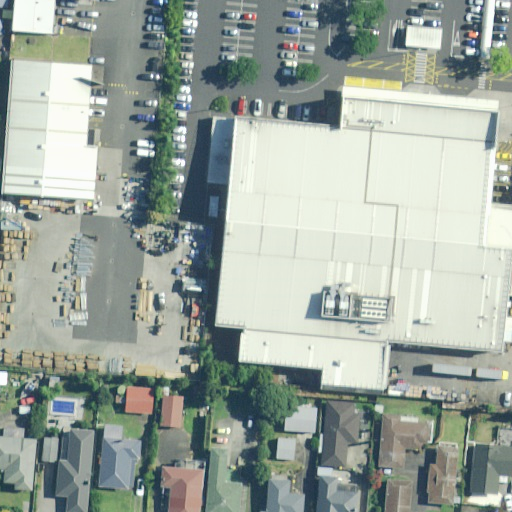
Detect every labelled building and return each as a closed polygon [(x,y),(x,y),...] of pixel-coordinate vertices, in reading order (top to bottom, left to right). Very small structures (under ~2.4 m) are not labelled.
[(12,0),(11,29),(46,30),(48,0),(12,0)] [(495,0),(484,0),(480,58),(490,59),(495,0)] [(438,28),(408,26),(405,45),(436,48),(438,28)] [(10,58),(0,173),(0,190),(71,196),(83,64),(10,58)] [(235,327),(234,368),(376,381),(378,361),(381,344),(500,352),(504,293),(511,294),(511,207),(488,205),(481,204),(489,109),(336,94),(333,129),(224,118),(206,326),(235,327)] [(8,386),(9,375),(0,373),(0,385),(0,384),(8,386)] [(208,385),(193,384),(192,394),(207,396),(208,385)] [(153,387),(126,385),(124,413),(150,415),(153,387)] [(183,396),(162,394),(159,426),(180,428),(183,396)] [(330,474),(331,451),(341,451),(343,411),(332,411),(308,410),(306,473),(330,474)] [(302,418),(268,417),(267,441),(301,442),(302,418)] [(385,476),(386,458),(400,460),(414,449),(413,433),(386,432),(386,425),(364,425),(363,476),(385,476)] [(77,436),(45,434),(39,508),(47,508),(47,511),(70,511),(70,510),(71,510),(77,436)] [(122,452),(106,450),(107,437),(85,435),(80,495),(95,496),(119,498),(122,452)] [(35,440),(0,436),(0,471),(3,472),(3,482),(14,483),(13,489),(31,491),(35,440)] [(279,445),(260,444),(259,468),(278,469),(279,445)] [(229,449),(209,448),(204,511),(238,511),(241,483),(227,482),(229,449)] [(481,454),(456,453),(454,504),(480,505),(480,482),(484,483),(499,476),(499,455),(481,454)] [(420,454),(420,474),(412,474),(412,511),(437,511),(438,454),(420,454)] [(198,511),(201,484),(202,470),(161,466),(160,487),(169,488),(166,511),(198,511)] [(340,511),(342,501),(331,500),(330,494),(326,493),(323,491),(320,490),(321,485),(301,483),(298,511),(340,511)] [(274,488),(252,487),(251,511),(292,511),(292,502),(274,502),(274,488)] [(392,511),(394,490),(369,489),(368,511),(392,511)]
